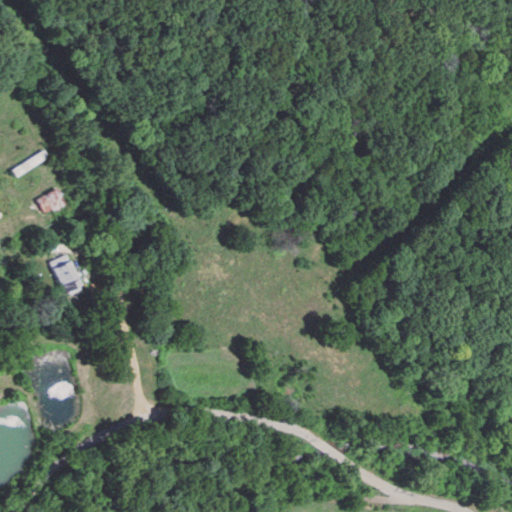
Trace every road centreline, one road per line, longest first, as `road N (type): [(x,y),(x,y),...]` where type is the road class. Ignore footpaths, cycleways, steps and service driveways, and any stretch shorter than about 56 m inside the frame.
road 1 (residential): [(314,438),(280,422),(204,410),(142,415),(70,444),(2,511)]
road 2 (residential): [(462,511),(390,488),(348,463)]
